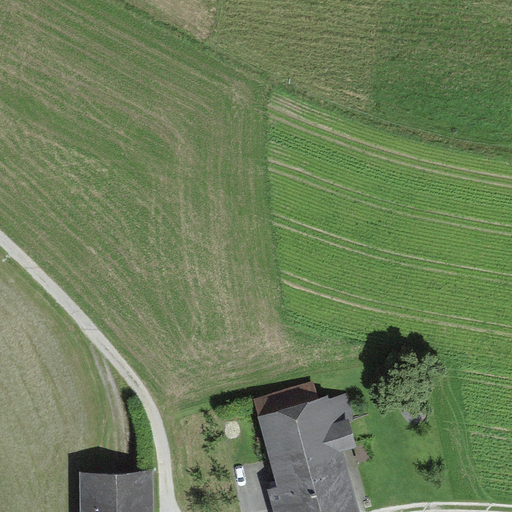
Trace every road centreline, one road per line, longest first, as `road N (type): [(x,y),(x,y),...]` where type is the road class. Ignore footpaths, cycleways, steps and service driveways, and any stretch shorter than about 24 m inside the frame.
road 1 (track): [(166,511),(145,399),(91,327),(0,237)]
road 2 (track): [(91,327),(124,438),(123,466)]
